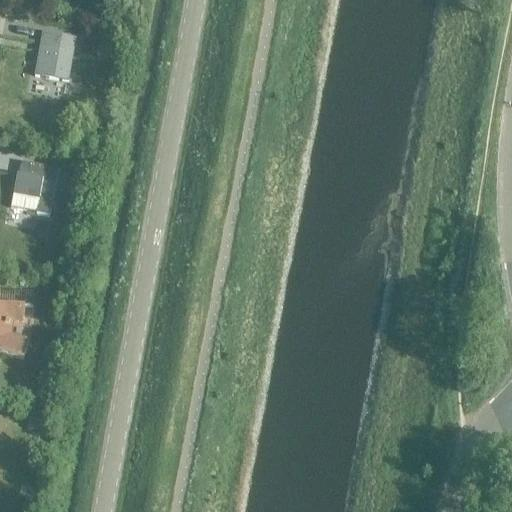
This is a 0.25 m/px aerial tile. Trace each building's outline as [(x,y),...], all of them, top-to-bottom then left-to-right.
[(67,83),(75,42),(42,36),(35,78),(67,83)] [(108,39),(105,54),(111,55),(120,57),(123,42),(114,40),(108,39)] [(16,177),(10,210),(48,218),(57,172),(21,165),(19,178),(16,177)] [(72,174),(68,194),(85,197),(89,177),(72,174)] [(0,353),(23,361),(27,346),(4,339),(9,320),(23,322),(24,308),(0,306),(0,353)] [(38,397),(35,411),(46,414),(52,415),(56,401),(48,399),(38,397)] [(37,417),(34,432),(42,434),(48,435),(51,419),(45,418),(37,417)]
